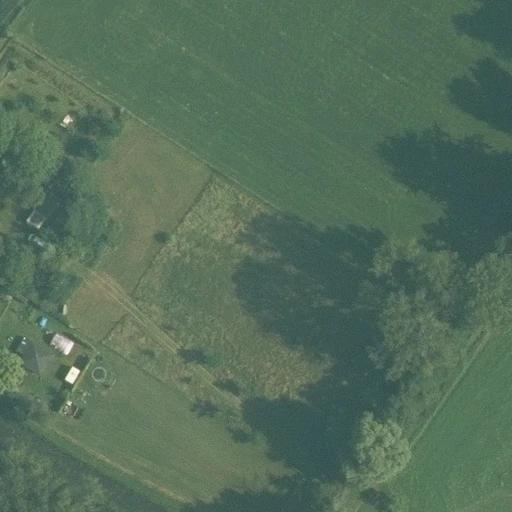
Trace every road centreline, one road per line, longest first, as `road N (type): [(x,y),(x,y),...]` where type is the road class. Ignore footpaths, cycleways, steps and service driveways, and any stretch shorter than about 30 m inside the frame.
road 1 (track): [(511,229),(304,511)]
road 2 (track): [(222,511),(55,423),(46,410)]
